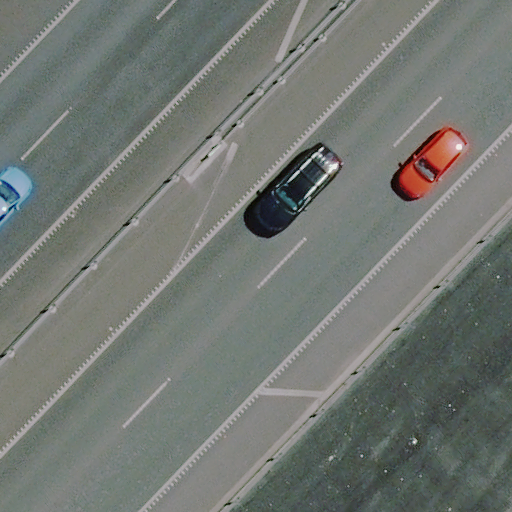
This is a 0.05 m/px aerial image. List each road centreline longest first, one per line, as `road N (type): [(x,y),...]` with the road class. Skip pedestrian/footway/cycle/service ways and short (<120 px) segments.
road 1 (motorway): [(511,44),(68,511)]
road 2 (motorway): [(0,171),(165,0)]
